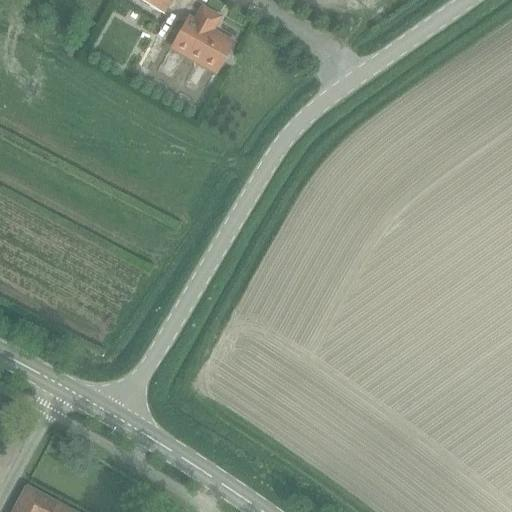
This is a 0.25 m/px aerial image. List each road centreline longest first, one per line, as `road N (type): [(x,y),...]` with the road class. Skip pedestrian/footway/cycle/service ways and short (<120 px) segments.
road 1 (unclassified): [(121,418),(266,177),(343,93),(476,0)]
road 2 (secondary): [(121,418),(260,511)]
road 3 (unclassified): [(0,505),(62,388)]
